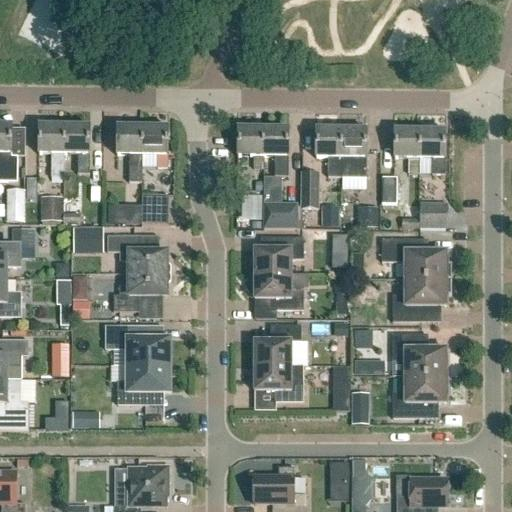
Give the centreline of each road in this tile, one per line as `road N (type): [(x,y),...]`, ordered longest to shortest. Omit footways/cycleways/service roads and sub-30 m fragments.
road 1 (residential): [(213,451),(215,250),(198,202),(201,98)]
road 2 (residential): [(491,449),(486,99)]
road 3 (residential): [(201,98),(486,99)]
road 4 (residential): [(213,451),(491,449)]
road 5 (residential): [(0,96),(201,98)]
